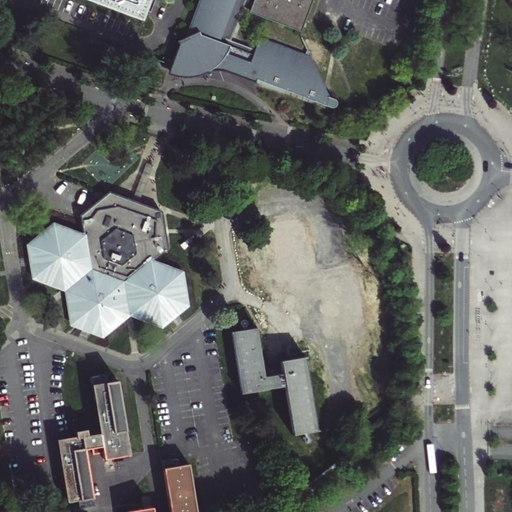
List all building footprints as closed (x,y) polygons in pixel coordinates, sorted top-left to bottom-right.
[(88,0),(142,20),(147,7),(149,0),(88,0)] [(198,0),(184,41),(177,45),(179,49),(168,78),(178,80),(189,81),(199,79),(208,76),(218,74),(226,75),(235,78),(244,81),(255,49),(232,40),(247,0),(254,0),(250,12),(301,31),(312,0),(198,0)] [(259,39),(255,49),(244,81),(283,93),(329,111),(332,112),(334,111),(336,110),(337,108),(337,105),(335,102),(329,99),(310,58),(259,39)] [(108,192),(79,215),(83,239),(54,228),(31,246),(36,274),(63,284),(74,275),(76,277),(77,279),(90,269),(78,280),(80,282),(81,284),(70,292),(74,321),(100,330),(123,312),(121,299),(123,299),(125,299),(122,281),(124,281),(126,298),(129,298),(132,298),(134,311),(159,321),(181,303),(177,275),(148,264),(167,249),(161,211),(134,202),(108,192)] [(296,218),(271,221),(283,304),(310,301),(307,286),(325,284),(332,333),(357,329),(347,261),(303,267),(296,218)] [(53,300),(55,301),(56,301),(80,282),(78,280),(77,279),(76,277),(52,297),(53,300)] [(133,327),(129,298),(126,298),(125,299),(123,299),(127,328),(131,330),(133,327)] [(305,356),(303,357),(280,360),(282,373),(273,375),(264,376),(256,327),(249,328),(230,331),(230,333),(232,332),(241,392),(240,392),(241,394),(267,390),(267,388),(284,386),(292,435),(316,431),(305,356)] [(66,502),(92,498),(84,449),(93,447),(102,446),(104,459),(126,455),(114,381),(92,385),(100,433),(56,439),(57,442),(58,442),(67,500),(66,500),(66,502)] [(195,511),(188,464),(163,468),(170,511),(152,511),(152,507),(127,511),(195,511)]
